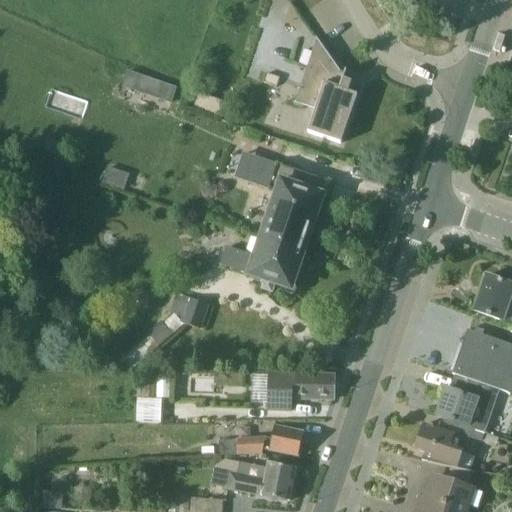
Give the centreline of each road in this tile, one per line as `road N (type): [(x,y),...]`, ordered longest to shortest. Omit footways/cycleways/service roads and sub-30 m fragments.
road 1 (unclassified): [(326,511),(432,207)]
road 2 (unclassified): [(470,93),(377,48),(348,0)]
road 3 (unclassified): [(432,207),(470,93)]
